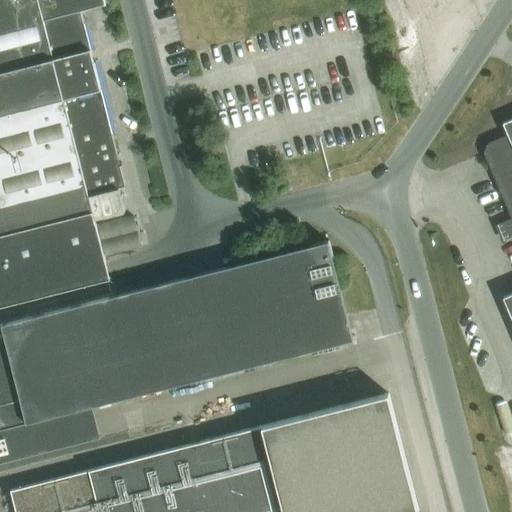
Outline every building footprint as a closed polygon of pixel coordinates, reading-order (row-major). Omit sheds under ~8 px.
[(0,0),(0,306),(182,260),(161,176),(126,185),(82,12),(107,5),(105,0),(0,0)] [(453,0),(408,0),(415,17),(454,1),(453,0)] [(511,317),(511,119),(503,123),(508,135),(488,144),(484,153),(511,218),(511,293),(503,297),(511,317)] [(0,429),(92,406),(353,340),(332,256),(333,256),(329,240),(306,246),(306,247),(0,324),(0,429)] [(258,511),(282,506),(283,511),(414,511),(418,511),(388,394),(11,490),(16,511),(258,511)]
